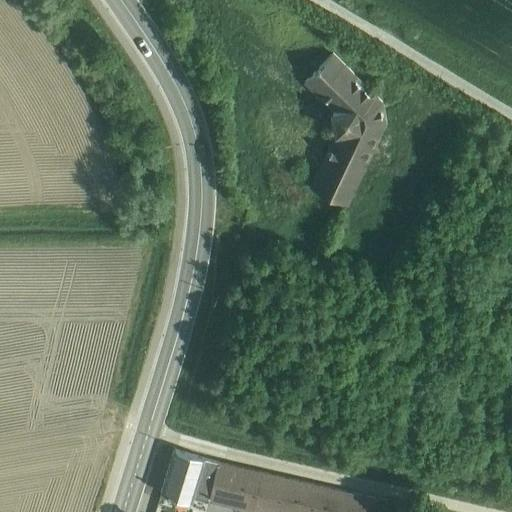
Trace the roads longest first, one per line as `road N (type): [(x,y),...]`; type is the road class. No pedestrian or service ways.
road 1 (secondary): [(118,0),(186,105),(202,186),(197,246),(147,431)]
road 2 (unclassified): [(478,511),(147,431)]
road 3 (unclassified): [(511,115),(318,0)]
